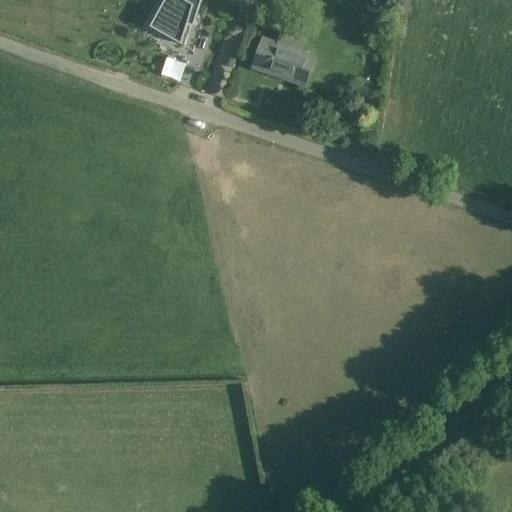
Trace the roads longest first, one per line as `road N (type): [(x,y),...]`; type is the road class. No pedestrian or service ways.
road 1 (unclassified): [(511,219),(0,44)]
road 2 (unclassified): [(351,511),(511,364)]
